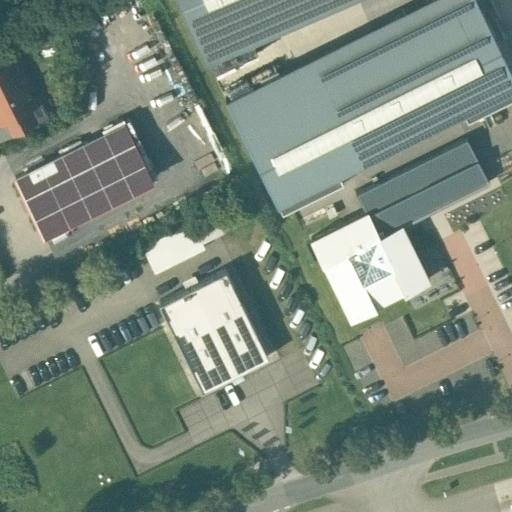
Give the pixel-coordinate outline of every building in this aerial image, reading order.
[(179,0),(197,39),(288,0),(179,0)] [(421,0),(224,98),(281,212),(342,182),(336,171),(461,109),(467,121),(511,98),(511,72),(496,39),(495,39),(476,0),(421,0)] [(0,139),(50,114),(18,49),(0,58),(0,139)] [(123,122),(14,176),(42,232),(151,178),(123,122)] [(364,208),(310,235),(349,315),(374,303),(373,302),(402,287),(403,289),(428,276),(402,223),(487,180),(465,135),(355,189),(364,208)] [(502,184),(485,189),(490,204),(507,198),(502,184)] [(190,223),(144,246),(155,268),(201,246),(190,223)] [(224,267),(158,300),(201,388),(267,355),(224,267)]
